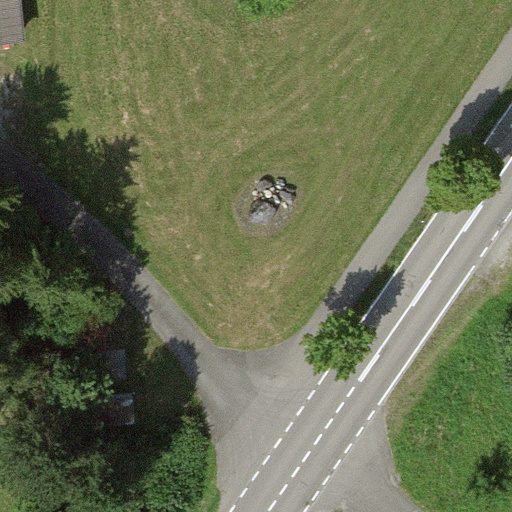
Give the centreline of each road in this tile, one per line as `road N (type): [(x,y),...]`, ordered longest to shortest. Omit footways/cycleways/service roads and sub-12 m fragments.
road 1 (track): [(0,173),(93,228),(267,423),(392,511)]
road 2 (primary): [(271,511),(511,165)]
